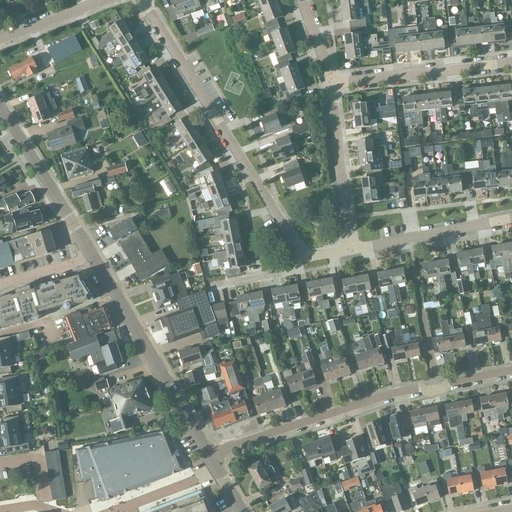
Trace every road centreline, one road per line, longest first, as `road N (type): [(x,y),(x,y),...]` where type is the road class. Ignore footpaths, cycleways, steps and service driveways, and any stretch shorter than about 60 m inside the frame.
road 1 (residential): [(209,453),(386,395),(511,370)]
road 2 (residential): [(303,260),(143,0)]
road 3 (residential): [(209,453),(94,262)]
road 4 (residential): [(94,262),(0,108)]
road 5 (residential): [(333,82),(511,62)]
road 6 (residential): [(348,250),(333,82)]
road 7 (residential): [(348,250),(511,218)]
